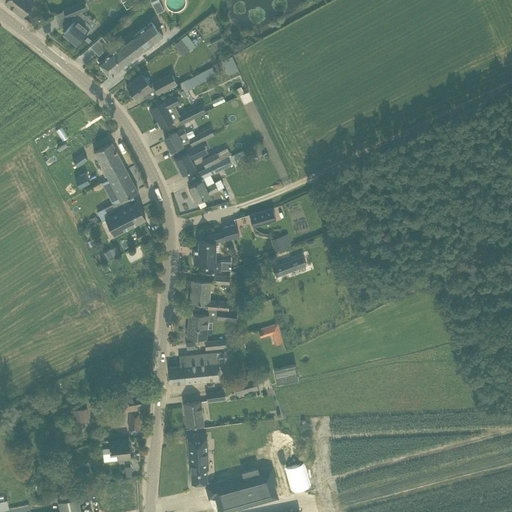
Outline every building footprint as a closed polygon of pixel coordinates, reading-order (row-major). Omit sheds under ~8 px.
[(7,0),(6,3),(22,16),(34,1),(32,0),(7,0)] [(149,0),(154,12),(161,9),(158,0),(149,0)] [(81,11),(78,3),(63,9),(66,17),(81,11)] [(92,27),(84,21),(82,22),(75,16),(72,18),(73,21),(64,33),(65,34),(64,35),(68,39),(70,38),(76,43),(81,37),(82,38),(92,27)] [(119,46),(98,62),(110,76),(162,36),(151,21),(133,35),(135,39),(121,50),(119,46)] [(173,43),(183,55),(195,44),(184,33),(173,43)] [(97,54),(108,44),(100,34),(89,45),(97,54)] [(232,57),(228,58),(234,72),(238,70),(232,57)] [(153,83),(154,86),(159,94),(177,84),(171,73),(153,83)] [(126,88),(131,94),(133,93),(137,98),(152,87),(142,74),(127,85),(128,87),(126,88)] [(187,79),(180,83),(183,89),(180,91),(183,97),(190,93),(188,90),(192,87),(187,79)] [(155,115),(161,127),(174,120),(168,108),(179,102),(175,95),(149,108),(153,116),(155,115)] [(193,107),(177,115),(181,123),(197,115),(205,111),(201,103),(193,107)] [(187,138),(189,141),(192,145),(214,134),(210,126),(187,138)] [(164,137),(171,151),(183,144),(180,137),(187,134),(183,127),(164,137)] [(93,152),(107,178),(120,201),(138,191),(111,142),(93,152)] [(182,155),(175,159),(176,161),(178,166),(176,167),(179,173),(181,172),(182,173),(189,170),(195,167),(192,161),(192,159),(195,158),(201,155),(196,144),(187,149),(188,152),(182,155)] [(72,159),(77,165),(87,159),(82,152),(72,159)] [(201,159),(205,167),(220,159),(216,152),(201,159)] [(197,171),(200,178),(215,171),(215,172),(233,163),(230,156),(228,157),(223,159),(212,164),(197,171)] [(90,182),(85,172),(74,177),(79,187),(90,182)] [(189,186),(190,188),(188,189),(191,195),(193,194),(196,201),(202,198),(210,194),(209,193),(217,189),(213,181),(205,185),(202,180),(189,186)] [(202,198),(196,201),(200,208),(206,205),(202,198)] [(136,201),(121,209),(105,218),(113,235),(145,219),(136,201)] [(104,208),(97,212),(101,220),(105,218),(121,209),(117,202),(104,208)] [(248,213),(252,226),(276,219),(272,207),(248,213)] [(95,213),(88,217),(90,221),(91,220),(93,223),(98,220),(95,213)] [(194,253),(193,264),(206,264),(205,271),(220,271),(220,270),(230,270),(231,262),(226,262),(226,261),(215,260),(215,251),(218,251),(218,245),(216,245),(216,242),(225,239),(225,240),(239,236),(235,224),(222,227),(223,231),(208,236),(208,241),(198,241),(198,249),(194,249),(194,253)] [(281,236),(270,239),(274,251),(284,248),(281,236)] [(105,260),(119,253),(115,246),(101,253),(105,260)] [(302,255),(272,266),(276,276),(306,265),(302,255)] [(212,282),(228,283),(229,275),(213,273),(212,282)] [(200,307),(218,309),(227,310),(228,300),(209,299),(211,282),(192,280),(190,303),(200,304),(200,307)] [(227,310),(218,309),(217,318),(236,320),(237,311),(227,310)] [(186,336),(196,337),(207,338),(209,313),(188,311),(186,336)] [(272,333),(275,344),(282,341),(277,322),(258,328),(260,336),(272,333)] [(204,340),(205,349),(226,347),(225,338),(204,340)] [(168,367),(170,384),(219,379),(216,353),(179,356),(180,365),(168,367)] [(274,382),(295,378),(291,363),(271,368),(274,382)] [(233,382),(237,394),(258,388),(254,376),(233,382)] [(206,392),(207,401),(225,398),(224,389),(206,392)] [(128,429),(130,429),(140,430),(141,413),(139,413),(140,408),(149,406),(148,391),(127,395),(127,392),(117,394),(120,411),(129,409),(128,429)] [(193,402),(184,403),(187,426),(204,423),(201,400),(193,401),(193,402)] [(70,410),(72,422),(89,419),(87,407),(70,410)] [(190,463),(191,482),(207,480),(206,469),(208,469),(206,435),(187,436),(188,463),(190,463)] [(109,448),(103,448),(104,461),(117,460),(121,459),(131,458),(129,438),(119,439),(118,438),(108,440),(109,448)] [(58,459),(60,466),(74,462),(72,455),(58,459)] [(120,475),(124,475),(124,465),(130,465),(130,459),(120,460),(120,475)] [(290,490),(311,486),(305,461),(284,466),(290,490)] [(272,469),(210,484),(213,496),(222,494),(225,503),(222,504),(223,510),(277,497),(273,481),(275,481),(272,469)] [(57,503),(58,511),(52,511),(91,511),(91,509),(81,511),(78,498),(57,503)]
